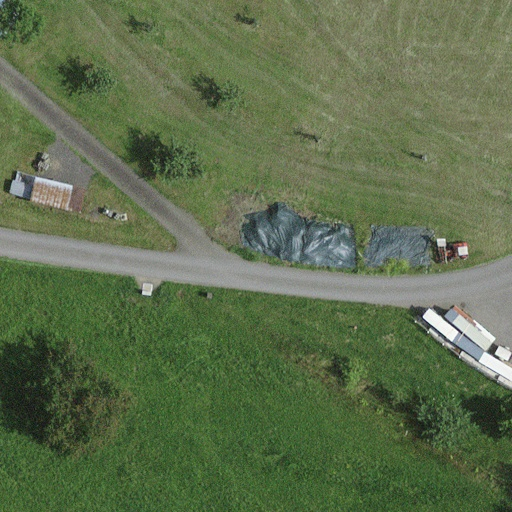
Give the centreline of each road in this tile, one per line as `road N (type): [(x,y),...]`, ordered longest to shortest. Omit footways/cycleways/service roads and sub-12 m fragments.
road 1 (unclassified): [(0,245),(377,292),(463,288),(511,263)]
road 2 (track): [(244,279),(0,67)]
